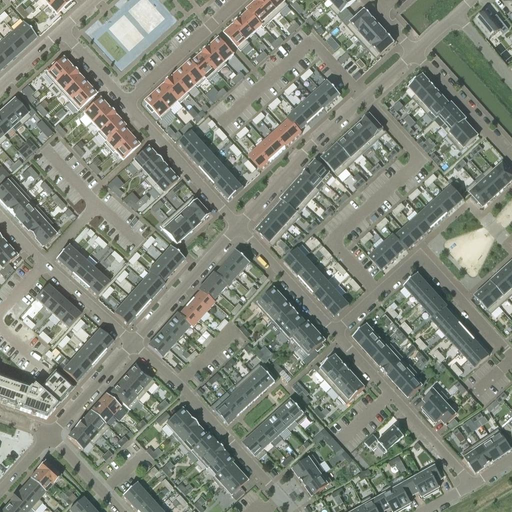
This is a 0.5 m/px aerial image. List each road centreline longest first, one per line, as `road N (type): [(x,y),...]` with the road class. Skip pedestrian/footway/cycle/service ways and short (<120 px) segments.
road 1 (residential): [(334,332),(419,255),(511,358)]
road 2 (residential): [(414,53),(309,147),(237,226)]
road 3 (residential): [(293,511),(133,345)]
road 4 (residential): [(334,332),(471,486)]
road 5 (residential): [(0,216),(133,345)]
road 6 (residential): [(126,103),(237,226)]
road 7 (residential): [(133,345),(237,226)]
road 8 (residential): [(240,0),(126,103)]
road 9 (residential): [(511,162),(414,53)]
road 10 (residential): [(237,226),(334,332)]
road 11 (residential): [(50,434),(133,345)]
